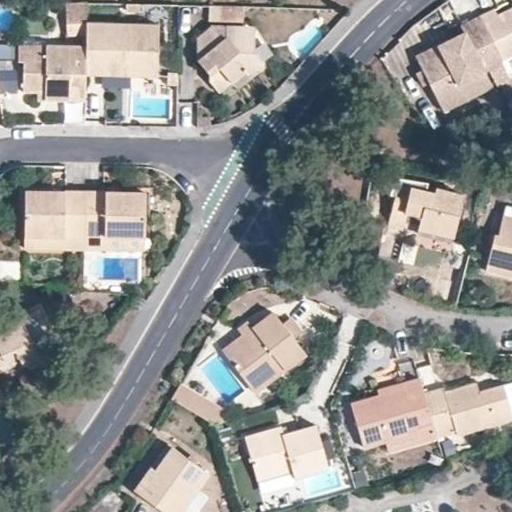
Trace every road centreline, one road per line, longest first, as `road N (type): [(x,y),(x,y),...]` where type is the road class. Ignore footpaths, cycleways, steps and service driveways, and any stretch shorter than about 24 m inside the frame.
road 1 (residential): [(36,511),(99,445),(228,231)]
road 2 (residential): [(228,231),(393,314),(511,332)]
road 3 (residential): [(257,178),(175,149),(0,147)]
road 4 (residential): [(257,178),(289,127),(406,0)]
